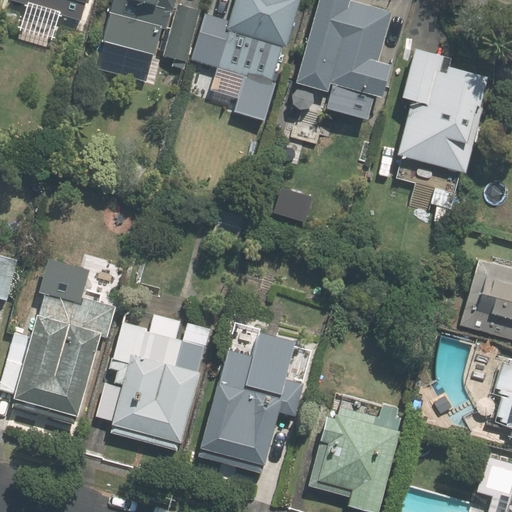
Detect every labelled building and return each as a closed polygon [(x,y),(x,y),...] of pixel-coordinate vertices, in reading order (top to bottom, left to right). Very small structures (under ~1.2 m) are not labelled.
[(92,3),(92,0),(11,0),(4,27),(33,35),(40,9),(83,21),(89,2),(92,3)] [(111,0),(100,42),(151,56),(159,27),(167,30),(160,56),(170,58),(168,65),(179,68),(181,62),(184,62),(198,9),(175,3),(175,0),(111,0)] [(299,0),(236,0),(218,65),(271,79),(281,43),(287,44),(299,0)] [(319,0),(298,80),(323,87),(322,92),(333,95),(328,112),(365,121),(373,93),(380,96),(389,64),(373,59),(386,11),(345,0),(319,0)] [(451,57),(416,47),(403,96),(410,98),(395,153),(466,173),(492,77),(449,65),(451,57)] [(272,122),(277,105),(262,100),(256,118),(272,122)] [(246,221),(221,215),(216,233),(241,240),(246,221)] [(0,295),(8,297),(18,260),(0,254),(0,295)] [(511,265),(479,256),(461,323),(511,337),(511,265)] [(109,337),(118,305),(86,296),(94,269),(52,258),(43,291),(46,291),(34,336),(19,332),(3,390),(18,394),(15,405),(76,422),(79,413),(82,414),(103,335),(109,337)] [(179,335),(185,314),(160,307),(154,327),(127,320),(114,367),(122,369),(119,381),(128,383),(115,430),(179,447),(203,359),(184,354),(189,337),(179,335)] [(229,349),(200,455),(259,470),(294,338),(259,329),(252,355),(229,349)] [(511,360),(509,360),(500,395),(508,398),(502,419),(507,420),(506,423),(511,424),(511,426),(511,427),(511,360)] [(306,389),(290,385),(283,412),(299,417),(306,389)] [(378,508),(401,427),(396,426),(400,413),(396,412),(398,404),(383,400),(379,414),(340,403),(337,415),(329,414),(323,436),(320,436),(306,483),(352,495),(351,500),(378,508)] [(494,487),(486,511),(511,511),(511,454),(489,448),(479,483),(494,487)]
